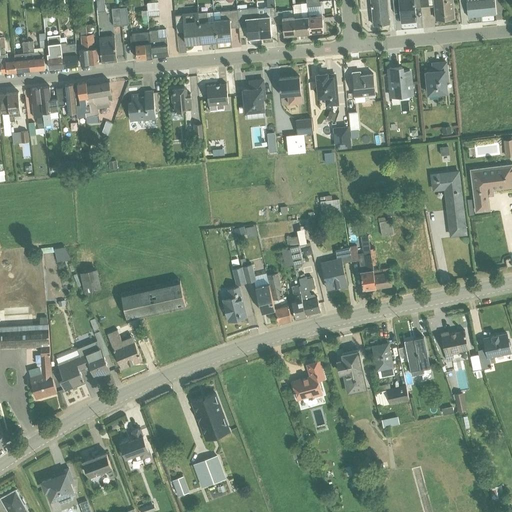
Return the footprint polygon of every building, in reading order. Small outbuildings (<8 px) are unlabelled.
[(104,0),(96,0),(98,12),(106,11),(104,0)] [(258,9),(260,38),(272,37),(271,25),(277,24),(276,12),(274,0),(266,0),(268,8),(258,9)] [(292,0),(294,16),(296,34),(310,33),(309,17),(308,7),(307,3),(296,4),(295,0),(292,0)] [(387,0),(371,0),(374,26),(380,25),(383,25),(390,24),(387,0)] [(421,7),(420,0),(399,0),(402,23),(417,22),(416,18),(417,18),(416,8),(421,7)] [(420,0),(421,7),(429,6),(430,8),(435,7),(436,20),(454,18),(452,0),(420,0)] [(482,16),(480,0),(466,0),(468,17),(482,16)] [(480,0),(482,16),(496,14),(494,0),(480,0)] [(148,11),(149,18),(160,17),(158,2),(147,3),(148,11)] [(238,10),(239,27),(247,26),(248,37),(248,39),(260,38),(258,9),(258,8),(247,9),(247,5),(237,5),(238,10)] [(120,8),(112,8),(114,26),(122,25),(120,8)] [(214,13),(217,42),(232,40),(231,28),(239,27),(238,10),(214,13)] [(276,12),(277,24),(283,24),(284,35),(296,34),(294,16),(283,17),(282,11),(276,12)] [(202,43),(199,14),(199,12),(183,14),(183,15),(176,16),(177,33),(188,33),(188,38),(185,38),(186,45),(202,43)] [(199,14),(202,43),(217,42),(214,13),(199,14)] [(309,17),(310,33),(324,32),(323,25),(324,25),(323,20),(323,16),(309,17)] [(87,32),(87,25),(80,26),(83,49),(80,50),(81,65),(90,64),(88,35),(87,32)] [(247,26),(239,27),(240,38),(248,37),(247,26)] [(150,31),(153,58),(169,56),(169,55),(166,29),(150,31)] [(153,58),(150,31),(133,33),(133,35),(131,35),(132,46),(134,45),(135,52),(137,52),(137,59),(153,58)] [(28,42),(31,70),(46,69),(44,47),(46,47),(45,33),(40,34),(41,48),(34,48),(33,41),(28,42)] [(88,35),(90,64),(99,63),(98,48),(95,48),(94,34),(88,35)] [(63,56),(62,43),(61,35),(48,37),(50,54),(48,54),(50,69),(64,67),(63,56)] [(115,35),(100,37),(102,63),(117,61),(115,35)] [(0,37),(0,54),(0,56),(2,73),(17,72),(16,56),(8,57),(8,53),(6,54),(4,37),(0,37)] [(16,56),(17,72),(31,70),(28,42),(23,42),(24,53),(16,54),(16,56)] [(62,43),(63,56),(78,54),(77,44),(68,45),(67,42),(62,43)] [(63,56),(64,67),(79,65),(78,54),(63,56)] [(434,72),(426,72),(428,95),(448,94),(447,82),(448,82),(446,63),(433,64),(434,72)] [(402,67),(389,68),(391,98),(393,98),(393,105),(400,105),(400,97),(412,96),(410,70),(403,71),(402,67)] [(355,97),(365,96),(376,95),(374,74),(361,75),(361,72),(353,73),(355,97)] [(328,74),(317,75),(319,99),(325,98),(326,107),(338,105),(335,76),(332,76),(332,78),(328,78),(328,74)] [(300,77),(279,79),(281,96),(288,96),(289,105),(303,104),(300,77)] [(251,90),(244,90),(247,120),(265,118),(264,111),(265,111),(264,98),(265,98),(264,80),(250,82),(251,90)] [(77,106),(77,112),(78,118),(86,117),(85,113),(91,112),(90,105),(87,106),(86,98),(89,97),(87,85),(87,82),(78,84),(81,105),(77,106)] [(85,113),(86,117),(88,123),(100,122),(98,109),(110,107),(108,94),(112,94),(110,82),(87,85),(89,97),(86,98),(87,106),(90,105),(91,112),(85,113)] [(58,98),(58,106),(67,105),(68,113),(77,112),(77,106),(74,84),(65,85),(66,90),(64,90),(63,88),(57,88),(56,88),(58,98)] [(210,106),(224,105),(229,104),(227,84),(220,85),(216,86),(216,85),(207,86),(209,106),(210,106)] [(40,88),(44,116),(45,126),(51,125),(50,112),(59,111),(59,109),(58,106),(58,98),(51,99),(50,86),(40,88)] [(44,116),(40,88),(31,89),(34,118),(44,116)] [(174,93),(172,96),(172,102),(174,104),(175,112),(184,112),(187,108),(192,108),(191,94),(187,94),(187,90),(185,88),(174,89),(174,93)] [(132,103),(129,103),(131,122),(156,119),(154,91),(145,92),(145,97),(140,98),(140,94),(131,95),(132,103)] [(8,93),(11,121),(16,120),(15,115),(21,114),(19,92),(8,93)] [(11,121),(8,93),(0,93),(0,114),(1,114),(4,114),(6,135),(12,135),(12,132),(11,121)] [(330,111),(327,120),(334,122),(337,113),(330,111)] [(358,112),(349,113),(351,131),(360,130),(358,112)] [(35,123),(29,124),(31,145),(38,144),(37,134),(45,133),(43,117),(37,118),(38,128),(36,129),(35,123)] [(312,118),(296,120),(298,134),(314,133),(312,118)] [(106,121),(102,133),(107,135),(112,123),(106,121)] [(202,124),(194,125),(195,141),(204,140),(202,124)] [(248,125),(249,144),(257,143),(257,131),(261,131),(260,124),(248,125)] [(348,126),(334,128),(336,149),(351,148),(348,126)] [(451,127),(442,128),(443,135),(452,134),(451,127)] [(418,130),(409,131),(410,139),(419,138),(418,130)] [(12,132),(12,135),(13,143),(29,142),(28,131),(12,132)] [(275,133),(268,134),(270,152),(276,152),(275,133)] [(304,134),(287,136),(289,154),(306,152),(304,134)] [(382,135),(374,136),(375,145),(382,144),(382,135)] [(500,153),(510,153),(510,138),(500,138),(500,153)] [(449,147),(440,148),(441,156),(450,155),(449,147)] [(334,152),(320,154),(321,165),(335,163),(334,152)] [(65,162),(66,170),(74,169),(74,161),(67,162),(65,162)] [(117,161),(109,161),(110,169),(118,168),(117,161)] [(51,162),(44,164),(47,171),(54,168),(51,162)] [(511,163),(470,169),(476,213),(491,211),(489,196),(494,195),(493,190),(511,187),(511,163)] [(459,171),(431,174),(433,192),(446,190),(451,236),(466,234),(459,171)] [(333,196),(314,198),(315,203),(321,202),(322,210),(328,210),(329,217),(341,216),(339,199),(333,200),(333,196)] [(276,205),(276,212),(284,212),(283,204),(276,205)] [(387,219),(375,220),(377,235),(388,234),(387,219)] [(245,226),(234,229),(237,237),(247,234),(245,226)] [(256,226),(246,228),(248,237),(258,235),(256,226)] [(286,239),(285,240),(286,247),(300,243),(300,245),(307,243),(304,229),(297,231),(298,236),(286,239)] [(349,247),(352,262),(358,260),(364,289),(376,287),(374,271),(373,267),(370,250),(368,235),(361,237),(364,255),(359,256),(357,246),(349,247)] [(310,243),(302,245),(305,256),(312,254),(310,243)] [(65,246),(55,248),(58,262),(67,260),(65,246)] [(291,249),(294,265),(296,270),(299,269),(299,268),(301,268),(300,267),(302,266),(303,265),(303,263),(304,263),(304,260),(303,260),(299,246),(290,248),(291,249)] [(352,262),(349,247),(336,250),(337,259),(322,262),(327,289),(340,286),(340,288),(348,286),(344,263),(352,262)] [(294,265),(291,249),(282,251),(286,267),(294,265)] [(370,250),(373,267),(378,266),(375,249),(370,250)] [(243,267),(247,283),(254,281),(257,280),(256,276),(253,264),(243,267)] [(247,283),(243,267),(233,269),(237,285),(247,283)] [(374,271),(376,287),(377,289),(392,286),(389,268),(374,271)] [(98,269),(81,272),(85,292),(102,288),(98,269)] [(257,280),(254,281),(256,287),(269,284),(267,273),(256,276),(257,280)] [(278,273),(267,275),(279,323),(292,320),(287,297),(284,298),(278,273)] [(299,286),(301,293),(302,293),(307,315),(321,312),(317,297),(315,298),(315,294),(311,295),(309,290),(316,289),(313,277),(307,279),(307,276),(304,277),(299,278),(301,286),(299,286)] [(180,278),(122,292),(128,321),(186,307),(180,278)] [(269,284),(256,287),(259,304),(260,304),(262,313),(276,309),(269,284)] [(301,293),(299,286),(299,285),(292,287),(296,301),(292,302),(297,318),(306,316),(301,293)] [(230,297),(224,299),(229,321),(247,317),(239,286),(228,289),(230,297)] [(103,301),(106,308),(113,305),(110,298),(103,301)] [(40,322),(0,326),(0,348),(41,346),(43,374),(31,377),(37,398),(57,392),(54,381),(50,354),(51,354),(47,317),(40,318),(40,322)] [(118,330),(108,334),(122,368),(143,359),(133,336),(122,340),(118,330)] [(80,356),(85,368),(91,366),(96,378),(111,372),(104,356),(109,354),(100,331),(95,333),(97,340),(77,349),(77,350),(80,356)] [(449,332),(441,334),(447,362),(453,361),(452,354),(469,350),(465,331),(450,334),(449,332)] [(479,355),(482,370),(492,368),(489,358),(511,353),(510,345),(511,345),(510,341),(509,341),(507,334),(492,337),(484,339),(486,349),(478,350),(479,355)] [(415,341),(406,343),(413,376),(424,374),(424,370),(430,368),(424,338),(414,340),(415,341)] [(389,344),(373,347),(380,378),(395,375),(389,344)] [(80,356),(77,350),(57,359),(59,364),(58,364),(63,377),(61,379),(66,390),(85,382),(80,370),(85,368),(80,356)] [(343,354),(344,360),(338,362),(341,375),(343,375),(347,395),(368,391),(360,351),(358,351),(358,352),(344,355),(343,354)] [(482,370),(479,355),(472,356),(477,378),(483,377),(481,370),(482,370)] [(311,377),(293,382),(298,400),(313,396),(313,398),(323,395),(319,381),(325,379),(319,361),(308,364),(311,377)] [(378,392),(375,393),(378,407),(390,404),(390,405),(409,401),(406,386),(391,389),(390,384),(377,387),(378,392)] [(216,394),(192,402),(207,441),(230,432),(216,394)] [(463,394),(453,395),(458,412),(467,410),(463,394)] [(452,407),(442,410),(443,416),(454,413),(452,407)] [(398,416),(382,420),(384,428),(400,424),(398,416)] [(129,440),(120,443),(126,460),(140,454),(142,460),(152,456),(141,428),(132,432),(135,439),(129,441),(129,440)] [(301,450),(292,453),(295,461),(297,460),(300,468),(306,465),(301,450)] [(93,458),(83,462),(90,479),(108,472),(111,478),(115,476),(107,453),(95,458),(96,460),(94,460),(93,458)] [(205,461),(214,484),(226,479),(217,456),(205,461)] [(214,484),(205,461),(193,465),(202,488),(214,484)] [(356,464),(344,469),(347,477),(359,473),(356,464)] [(384,464),(377,466),(379,474),(386,472),(384,464)] [(55,478),(42,482),(46,493),(48,493),(51,502),(59,500),(60,505),(73,500),(72,497),(75,496),(74,493),(76,493),(72,483),(74,483),(69,469),(54,475),(55,478)] [(184,477),(173,481),(179,497),(189,493),(184,477)] [(361,480),(351,483),(353,489),(362,486),(361,480)] [(502,487),(490,489),(493,502),(505,500),(502,487)] [(28,511),(16,490),(1,499),(8,511),(28,511)]
